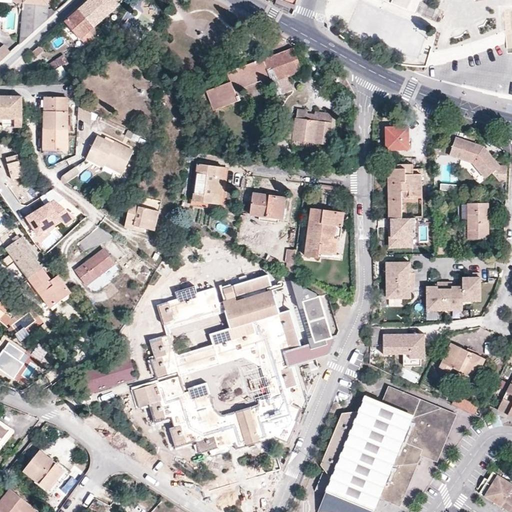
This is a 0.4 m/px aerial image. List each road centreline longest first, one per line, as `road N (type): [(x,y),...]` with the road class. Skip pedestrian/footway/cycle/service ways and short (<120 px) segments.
road 1 (residential): [(276,511),(365,310),(364,182)]
road 2 (residential): [(32,90),(33,151),(44,171),(93,210)]
road 3 (tertiary): [(511,122),(374,73)]
road 4 (residential): [(114,454),(53,414),(0,393)]
